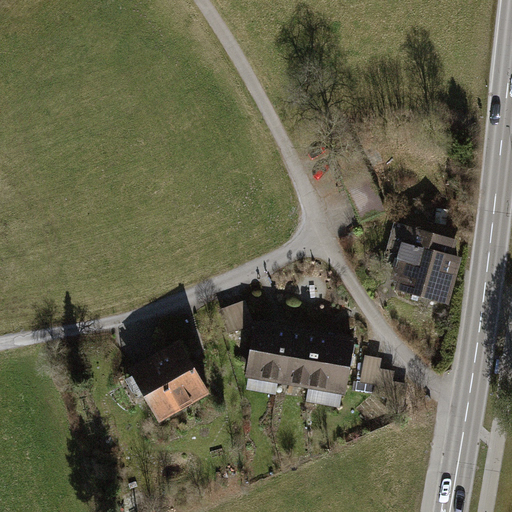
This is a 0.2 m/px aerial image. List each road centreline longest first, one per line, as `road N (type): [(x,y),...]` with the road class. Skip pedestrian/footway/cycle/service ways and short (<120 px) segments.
road 1 (residential): [(201,0),(261,99),(357,296),(392,344),(467,412)]
road 2 (secondary): [(467,412),(511,72)]
road 3 (track): [(34,341),(161,308),(324,233)]
